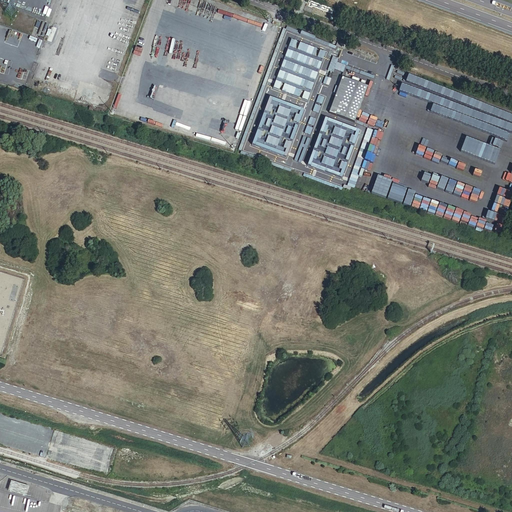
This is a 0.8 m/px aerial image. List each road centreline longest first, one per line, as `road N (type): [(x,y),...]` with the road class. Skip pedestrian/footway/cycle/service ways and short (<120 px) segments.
road 1 (tertiary): [(0,386),(409,511)]
road 2 (unclassified): [(251,0),(511,97)]
